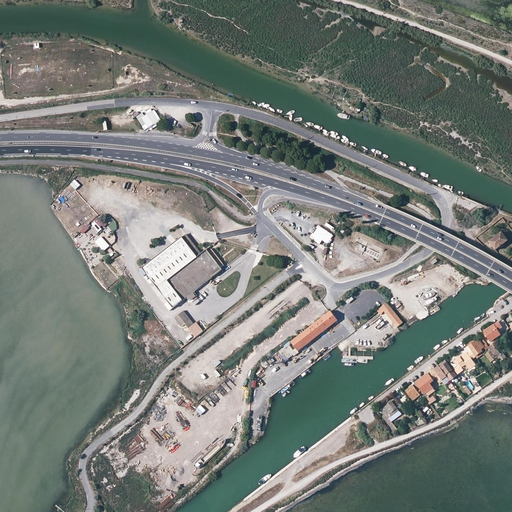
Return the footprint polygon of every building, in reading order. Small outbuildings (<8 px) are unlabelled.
[(351,108),(351,109),(354,110),(354,111),(355,111),(354,113),(357,114),(359,108),(360,108),(350,104),(349,107),(351,108)] [(152,111),(143,118),(149,128),(159,121),(152,111)] [(64,191),(58,197),(60,200),(67,194),(64,191)] [(90,222),(99,232),(106,226),(97,216),(90,222)] [(318,224),(310,237),(320,243),(322,240),(328,243),(334,234),(318,224)] [(495,249),(507,240),(502,233),(489,242),(492,245),(491,246),(495,252),(497,251),(495,249)] [(197,256),(182,237),(140,270),(143,276),(146,273),(158,288),(197,256)] [(362,254),(368,242),(358,237),(352,249),(362,254)] [(220,266),(223,263),(212,248),(209,251),(220,266)] [(207,249),(197,256),(213,277),(223,269),(220,266),(209,251),(207,249)] [(213,277),(197,256),(158,288),(168,301),(174,308),(182,301),(187,297),(195,291),(213,277)] [(198,294),(195,291),(187,297),(190,301),(198,294)] [(387,302),(381,307),(397,327),(403,322),(387,302)] [(338,320),(331,311),(330,312),(295,339),(291,341),(298,351),(338,320)] [(181,312),(178,314),(196,336),(199,334),(201,332),(199,330),(194,324),(194,323),(191,325),(181,312)] [(178,314),(172,319),(179,328),(183,326),(193,338),(196,336),(178,314)] [(495,324),(494,324),(484,331),(490,341),(501,335),(498,330),(502,327),(498,322),(495,324)] [(468,344),(472,350),(476,355),(477,358),(484,353),(481,349),(484,347),(485,347),(484,345),(483,345),(486,343),(482,337),(476,342),(474,339),(468,344)] [(493,344),(489,347),(486,349),(484,351),(491,362),(495,359),(495,358),(497,357),(499,360),(500,361),(506,357),(502,351),(499,353),(493,344)] [(284,352),(288,358),(293,355),(289,348),(284,352)] [(460,355),(459,356),(468,367),(469,368),(475,363),(472,359),(476,355),(472,350),(467,353),(466,354),(465,353),(461,356),(460,355)] [(453,360),(457,365),(453,368),(457,374),(464,369),(468,367),(459,356),(453,360)] [(445,360),(438,365),(447,377),(449,376),(450,378),(456,374),(452,370),(453,369),(445,360)] [(438,365),(433,369),(438,376),(441,379),(443,381),(444,383),(449,379),(447,377),(438,365)] [(428,395),(435,390),(430,384),(434,381),(433,380),(435,378),(438,381),(441,379),(438,376),(433,369),(416,382),(421,390),(429,401),(431,403),(436,400),(433,396),(430,398),(428,395)] [(413,400),(420,395),(419,393),(421,390),(416,382),(415,383),(406,390),(413,400)] [(386,417),(388,415),(397,408),(392,401),(380,410),(386,417)] [(391,418),(392,417),(399,411),(397,408),(388,415),(391,418)] [(388,415),(386,417),(395,429),(399,426),(392,417),(391,418),(388,415)] [(204,422),(209,428),(214,423),(209,417),(204,422)] [(420,417),(414,420),(416,426),(423,423),(420,417)] [(194,463),(196,467),(204,464),(202,459),(194,463)]
